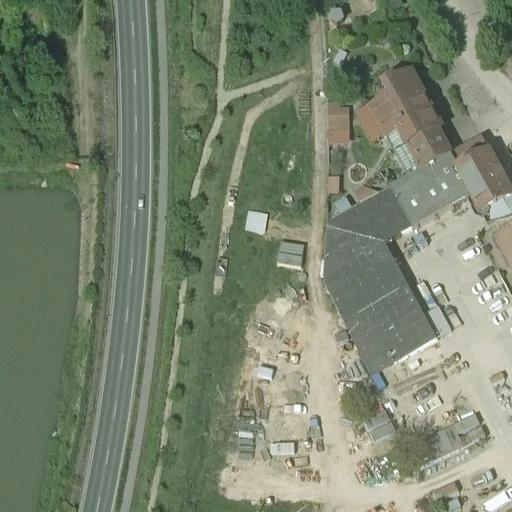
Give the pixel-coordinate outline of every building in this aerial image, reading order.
[(410,81),(384,95),(389,104),(369,114),(385,143),(395,137),(404,154),(407,152),(419,177),(421,179),(448,164),(434,138),(439,135),(424,108),(420,106),(415,98),(417,95),(410,81)] [(511,200),(479,147),(448,164),(472,205),(479,218),(511,200)] [(448,164),(421,179),(419,177),(387,193),(389,196),(396,210),(387,215),(402,242),(411,236),(412,238),(472,205),(448,164)] [(436,346),(384,253),(412,238),(411,236),(402,242),(387,215),(396,210),(389,196),(329,228),(328,251),(341,274),(395,369),(436,346)] [(511,241),(499,249),(511,272),(511,241)] [(395,369),(341,274),(323,285),(371,383),(395,369)]
